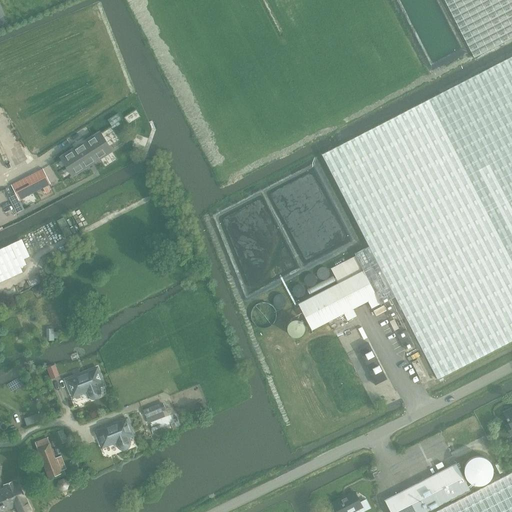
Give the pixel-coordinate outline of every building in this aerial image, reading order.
[(511,0),(444,0),(474,59),(511,39),(511,0)] [(511,56),(327,152),(322,155),(369,247),(360,251),(355,254),(356,256),(331,269),(338,283),(298,304),(312,331),(344,314),(348,321),(357,317),(353,309),(368,302),(372,309),(380,304),(395,297),(438,380),(511,341),(511,56)] [(100,133),(61,158),(72,176),(111,151),(111,150),(100,133)] [(42,169),(12,185),(20,200),(43,188),(45,192),(49,190),(47,186),(50,184),(42,169)] [(14,196),(9,187),(5,188),(10,198),(14,196)] [(10,245),(0,249),(0,283),(23,273),(10,245)] [(386,309),(391,319),(398,316),(393,306),(386,309)] [(399,329),(394,320),(390,322),(395,332),(399,329)] [(54,339),(58,339),(57,333),(53,333),(53,329),(46,329),(47,341),(54,341),(54,339)] [(406,331),(398,335),(405,350),(414,346),(406,331)] [(375,385),(387,379),(369,343),(358,349),(373,379),(372,379),(375,385)] [(421,380),(426,377),(417,360),(412,363),(421,380)] [(51,379),(59,376),(55,365),(47,368),(51,379)] [(99,391),(98,387),(104,385),(97,368),(66,380),(73,397),(87,391),(88,395),(89,397),(91,398),(93,399),(95,399),(97,398),(99,397),(100,395),(100,393),(99,391)] [(33,402),(36,403),(39,403),(41,400),(40,397),(38,395),(34,396),(33,399),(33,402)] [(143,410),(149,423),(165,417),(160,404),(143,410)] [(511,407),(503,412),(509,424),(506,426),(511,436),(511,434),(511,407)] [(24,419),(27,426),(42,420),(39,413),(24,419)] [(116,442),(118,446),(119,448),(120,449),(122,450),(124,450),(126,449),(128,448),(129,446),(129,444),(129,442),(127,438),(133,436),(126,419),(96,431),(102,448),(116,442)] [(66,468),(61,457),(55,459),(47,438),(35,443),(37,448),(49,479),(61,474),(60,471),(66,468)] [(409,488),(416,503),(398,511),(429,511),(470,491),(456,464),(409,488)] [(511,511),(511,473),(508,475),(435,511),(511,511)] [(67,489),(69,485),(67,481),(63,479),(59,481),(58,485),(59,489),(63,491),(67,489)] [(5,488),(0,489),(0,511),(4,511),(16,506),(18,511),(28,511),(32,511),(30,508),(19,480),(15,480),(3,485),(5,488)] [(409,488),(384,500),(390,511),(398,511),(416,503),(409,488)] [(334,508),(334,510),(334,511),(365,511),(371,509),(367,501),(361,504),(354,492),(332,504),(334,508)]
